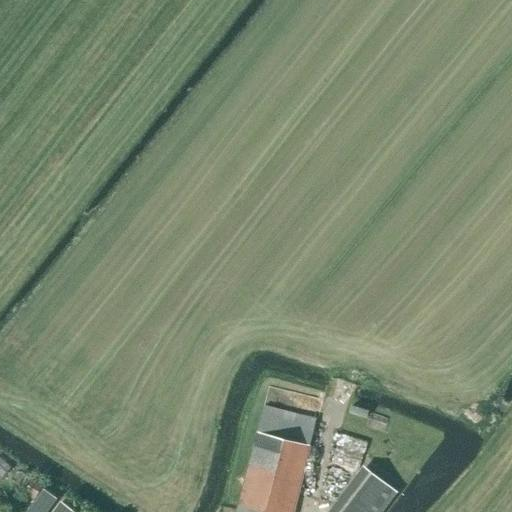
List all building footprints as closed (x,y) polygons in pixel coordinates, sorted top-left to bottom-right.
[(292,511),(316,419),(265,405),(236,511),(292,511)] [(366,441),(339,434),(331,460),(358,468),(366,441)] [(12,473),(0,463),(0,473),(7,479),(12,473)] [(382,511),(397,492),(364,467),(329,511),(382,511)] [(42,485),(32,479),(23,493),(33,499),(42,485)] [(75,511),(61,501),(52,511),(75,511)]
